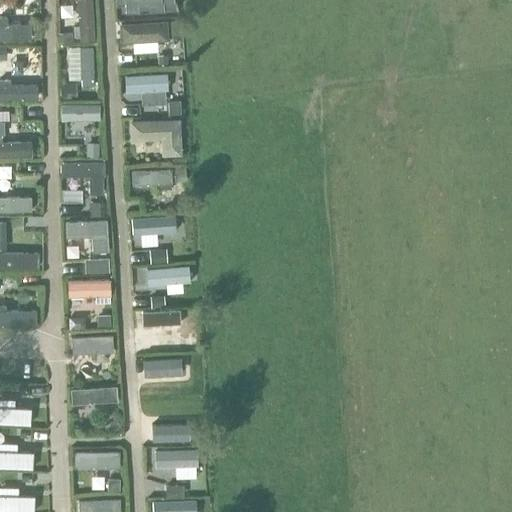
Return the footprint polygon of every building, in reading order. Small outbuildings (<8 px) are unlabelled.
[(91,0),(77,0),(80,41),(94,41),(91,0)] [(121,43),(167,40),(166,21),(119,25),(121,43)] [(31,24),(0,24),(0,38),(31,39),(31,24)] [(92,49),(79,50),(80,89),(93,89),(92,49)] [(158,74),(126,77),(127,88),(159,85),(158,74)] [(40,80),(0,80),(0,96),(40,96),(40,80)] [(99,105),(61,105),(61,121),(99,120),(99,105)] [(31,119),(19,120),(20,128),(0,129),(1,140),(17,139),(17,136),(32,135),(31,119)] [(162,156),(181,156),(180,120),(130,121),(130,141),(161,140),(162,156)] [(30,142),(0,142),(0,158),(31,157),(30,142)] [(54,147),(55,161),(88,159),(87,145),(54,147)] [(104,162),(61,163),(61,177),(88,176),(89,194),(102,194),(102,176),(104,176),(104,162)] [(171,169),(132,171),(132,185),(171,183),(171,169)] [(30,197),(0,197),(0,211),(30,211),(30,197)] [(182,215),(138,216),(138,230),(182,229),(182,215)] [(92,252),(107,251),(106,220),(65,222),(66,237),(91,236),(92,252)] [(37,254),(0,255),(0,269),(37,268),(37,254)] [(188,268),(145,272),(147,289),(189,285),(188,268)] [(110,280),(67,282),(68,298),(110,296),(110,280)] [(36,310),(0,310),(0,326),(36,326),(36,310)] [(90,329),(105,327),(103,315),(88,317),(90,329)] [(182,326),(145,330),(147,348),(183,345),(182,326)] [(113,335),(71,336),(71,350),(113,349),(113,335)] [(0,373),(19,373),(20,350),(0,349),(0,373)] [(179,362),(151,364),(152,379),(180,377),(179,362)] [(108,382),(108,367),(95,367),(95,382),(108,382)] [(116,386),(70,390),(71,404),(117,401),(116,386)] [(186,390),(149,393),(150,409),(187,406),(186,390)] [(0,404),(0,421),(31,424),(32,406),(0,404)] [(189,424),(152,425),(152,440),(190,439),(189,424)] [(195,447),(155,449),(155,465),(196,464),(195,447)] [(0,448),(0,466),(34,468),(35,450),(0,448)] [(118,451),(82,452),(82,466),(118,465),(118,451)] [(0,492),(0,509),(37,511),(37,494),(0,492)] [(124,511),(123,496),(83,498),(83,511),(124,511)] [(191,511),(191,501),(152,502),(152,511),(191,511)]
